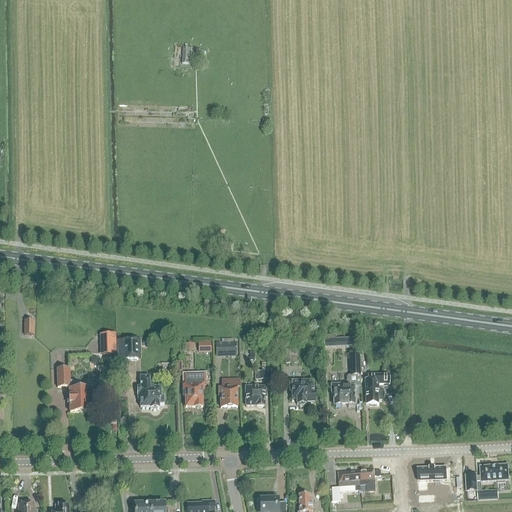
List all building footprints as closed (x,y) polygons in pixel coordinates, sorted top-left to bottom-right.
[(184,63),(195,63),(195,58),(208,58),(208,48),(184,47),(184,63)] [(33,321),(23,321),(23,336),(33,336),(33,321)] [(115,334),(99,335),(100,356),(116,356),(115,334)] [(140,341),(123,341),(124,362),(141,361),(140,341)] [(210,342),(198,342),(198,352),(211,352),(210,342)] [(236,343),(215,343),(215,358),(236,358),(236,343)] [(284,365),(298,364),(297,348),(284,349),(284,365)] [(348,353),(349,376),(346,376),(345,378),(346,382),(347,383),(347,385),(329,385),(330,396),(332,396),(332,408),(355,407),(354,388),(360,388),(358,352),(348,353)] [(90,402),(92,402),(92,390),(83,390),(83,386),(73,386),(73,384),(71,382),(70,382),(69,370),(56,370),(57,389),(71,389),(71,390),(69,390),(69,414),(78,414),(82,414),(90,413),(90,402)] [(266,372),(254,372),(254,381),(266,381),(266,372)] [(204,386),(205,386),(205,373),(182,374),(182,399),(184,399),(185,409),(192,409),(195,409),(196,410),(199,410),(200,409),(202,409),(202,394),(204,394),(204,386)] [(378,386),(389,385),(389,375),(367,376),(367,384),(364,384),(365,406),(378,406),(377,401),(381,401),(383,399),(383,391),(380,389),(378,389),(378,386)] [(156,411),(157,410),(159,410),(159,405),(164,405),(164,397),(160,397),(160,389),(156,389),(156,388),(149,388),(149,380),(149,378),(139,378),(140,388),(137,388),(137,401),(139,401),(140,409),(149,409),(149,410),(151,410),(152,411),(153,411),(154,411),(155,411),(156,411)] [(306,405),(314,404),(314,393),(313,393),(313,385),(308,385),(308,382),(289,382),(289,394),(291,394),(291,401),(296,401),(296,406),(298,406),(299,407),(303,407),(304,406),(306,406),(306,405)] [(264,400),(266,400),(266,388),(256,388),(256,387),(244,387),(244,388),(245,408),(254,408),(264,408),(264,400)] [(220,409),(222,409),(224,410),(227,409),(230,409),(233,410),(235,408),(237,408),(237,388),(218,389),(218,398),(220,398),(220,409)] [(507,466),(479,467),(480,483),(508,481),(507,466)] [(445,468),(416,470),(417,482),(446,481),(445,468)] [(358,472),(360,487),(365,486),(365,493),(374,492),(372,471),(358,472)] [(360,487),(358,472),(337,474),(338,488),(338,489),(331,489),(332,503),(340,502),(339,494),(354,492),(360,492),(360,487)] [(311,511),(311,499),(309,499),(309,496),(298,496),(298,511),(311,511)] [(285,511),(286,504),(277,504),(277,500),(260,501),(260,511),(285,511)] [(214,511),(214,509),(214,502),(201,503),(201,505),(186,506),(186,511),(214,511)]
